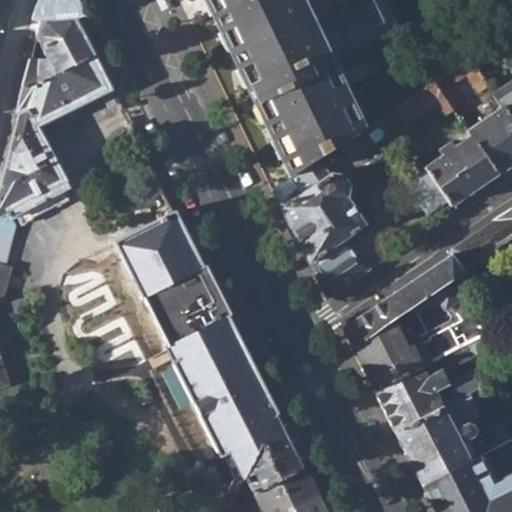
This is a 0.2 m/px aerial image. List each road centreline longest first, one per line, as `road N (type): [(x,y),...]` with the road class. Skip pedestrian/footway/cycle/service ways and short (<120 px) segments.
road 1 (secondary): [(122,0),(300,336)]
road 2 (residential): [(511,184),(300,336)]
road 3 (secondary): [(300,336),(384,500)]
